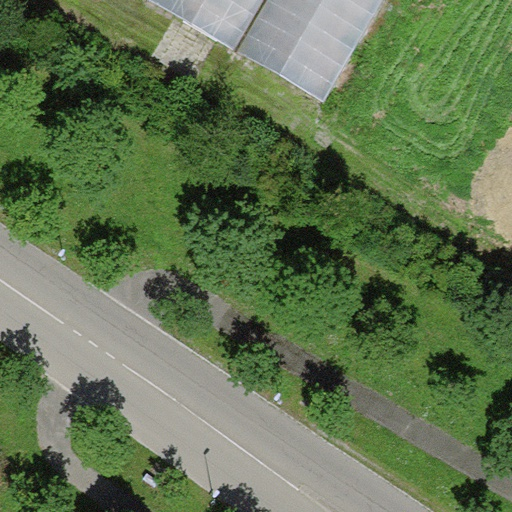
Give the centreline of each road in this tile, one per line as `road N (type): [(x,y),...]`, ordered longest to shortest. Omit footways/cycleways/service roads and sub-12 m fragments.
road 1 (track): [(139,511),(68,462),(54,435),(64,396),(94,347),(141,292),(170,290),(511,490)]
road 2 (unclassified): [(225,430),(0,281)]
road 3 (unclassified): [(388,511),(337,478),(225,430)]
